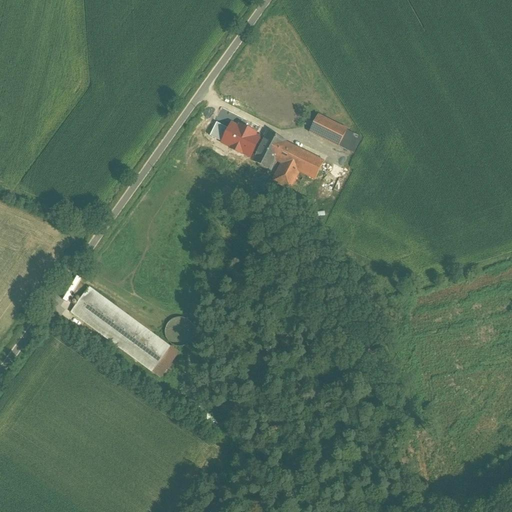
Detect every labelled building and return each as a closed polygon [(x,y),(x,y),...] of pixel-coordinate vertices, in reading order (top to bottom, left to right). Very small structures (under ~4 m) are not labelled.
[(255,130),(217,112),(207,129),(201,140),(241,158),(255,130)] [(318,115),(309,133),(354,155),(363,136),(318,115)] [(290,191),(300,173),(316,181),(326,161),(265,131),(250,161),(272,171),(270,181),(290,191)] [(186,354),(90,287),(64,316),(165,385),(186,354)] [(172,344),(176,346),(181,347),(186,346),(190,344),(193,340),(195,336),(196,331),(195,326),(192,321),(188,318),(183,316),(178,317),(173,319),(169,322),(166,327),(166,331),(166,336),(168,340),(172,344)]
